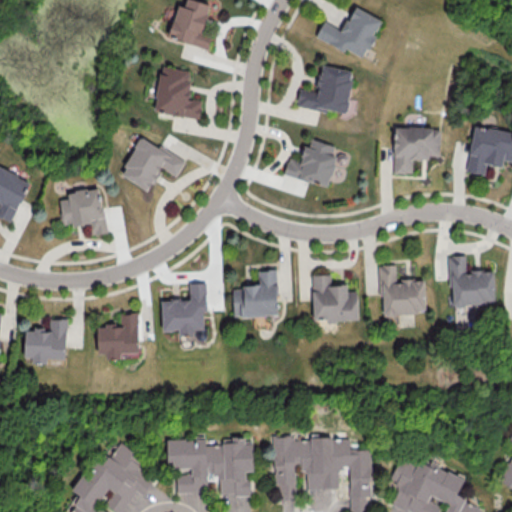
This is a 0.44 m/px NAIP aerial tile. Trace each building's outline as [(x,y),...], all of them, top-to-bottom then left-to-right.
[(208,48),(211,36),(201,33),(210,4),(216,5),(217,2),(211,0),(205,0),(205,2),(197,0),(185,0),(184,6),(177,4),(168,36),(208,48)] [(315,36),(344,51),(345,49),(363,57),(374,35),(373,34),(381,19),(353,6),(342,29),(323,20),(315,36)] [(295,105),(345,114),(353,70),(320,64),(316,90),(299,87),(295,105)] [(191,69),(159,66),(154,112),(199,116),(201,99),(187,98),(191,69)] [(465,171),(484,174),(485,163),(501,166),(502,160),(511,161),(511,131),(473,125),(465,171)] [(392,172),(411,173),(412,157),(439,158),(439,127),(394,126),(392,172)] [(147,190),(161,167),(175,176),(184,160),(141,135),(119,174),(147,190)] [(283,173),(327,186),(334,162),(341,164),(343,155),(333,152),(335,145),(310,138),(308,145),(304,144),(299,160),(288,156),(283,173)] [(0,216),(12,222),(29,178),(0,167),(0,216)] [(106,232),(99,186),(66,192),(67,197),(58,199),(63,226),(89,222),(91,235),(106,232)] [(494,303),(493,270),(465,270),(464,255),(449,255),(450,304),(494,303)] [(378,265),(380,314),(425,312),(424,278),(396,279),(395,264),(378,265)] [(277,314),(276,268),(257,269),(258,285),(232,286),(233,316),(277,314)] [(358,319),(357,290),(347,290),(346,284),(330,284),(329,273),(311,274),(312,320),(358,319)] [(161,330),(178,329),(178,334),(194,334),(194,329),(203,329),(203,311),(206,310),(205,282),(188,282),(189,299),(161,300),(161,330)] [(97,353),(105,353),(105,358),(120,358),(120,351),(138,351),(137,312),(120,312),(120,324),(96,325),(97,353)] [(24,328),(24,356),(31,356),(31,362),(46,362),(46,358),(65,358),(66,318),(49,318),(49,328),(24,328)] [(511,434),(507,441),(511,444),(511,454),(497,479),(511,488),(511,434)] [(369,448),(350,449),(349,436),(293,439),(293,435),(271,436),(274,484),(277,484),(278,499),(295,498),(293,464),(300,464),(300,471),(305,471),(306,488),(338,486),(337,469),(347,468),(349,511),(363,511),(367,511),(366,496),(372,495),(369,448)] [(166,439),(167,468),(189,468),(189,473),(175,474),(176,492),(207,492),(207,476),(218,475),(219,495),(252,494),(252,479),(245,479),(245,471),(253,471),(252,443),(244,443),(244,436),(231,437),(231,443),(205,444),(205,438),(166,439)] [(106,511),(96,505),(107,488),(112,492),(104,504),(115,511),(120,511),(135,491),(142,495),(157,473),(117,445),(109,456),(101,450),(73,491),(78,494),(65,511),(106,511)] [(464,478),(401,451),(388,482),(397,486),(390,504),(408,511),(436,511),(440,505),(427,500),(430,495),(447,502),(443,511),(478,511),(481,506),(456,496),(464,478)]
